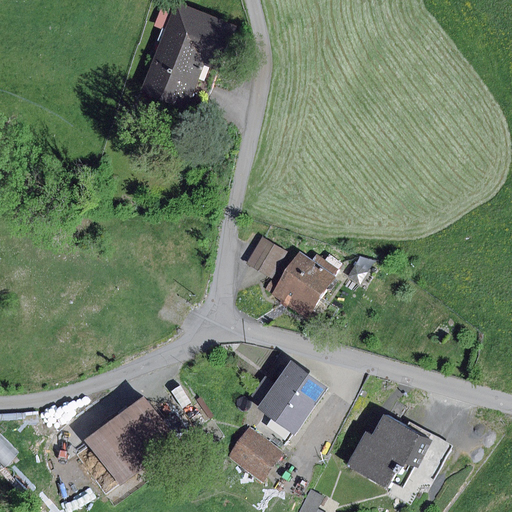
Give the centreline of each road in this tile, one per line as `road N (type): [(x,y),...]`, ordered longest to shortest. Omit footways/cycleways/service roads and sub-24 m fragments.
road 1 (residential): [(222,325),(235,208),(263,79),(252,0)]
road 2 (residential): [(511,405),(222,325)]
road 3 (unclassified): [(222,325),(89,387),(0,403)]
